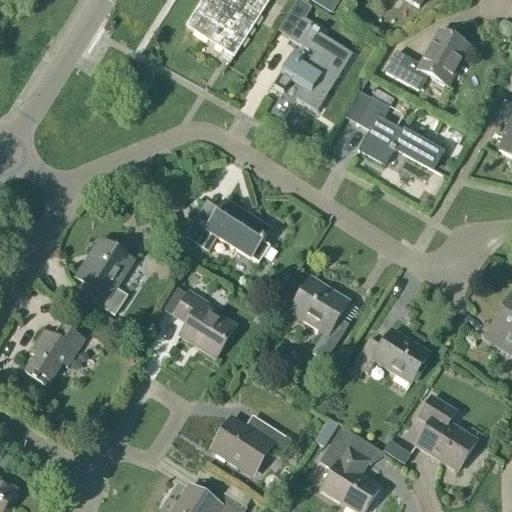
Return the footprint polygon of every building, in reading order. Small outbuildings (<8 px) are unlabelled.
[(270,1),(268,0),(204,0),(186,30),(233,60),(270,1)] [(328,0),(309,0),(308,2),(329,16),(336,5),(328,0)] [(399,0),(417,11),(423,0),(399,0)] [(318,38),(321,34),(301,22),(289,41),(300,48),(275,88),(284,94),(291,83),(304,92),(297,102),(316,114),(351,58),(318,38)] [(446,90),(468,51),(437,35),(419,68),(395,55),(384,76),(418,95),(426,79),(446,90)] [(376,92),(371,100),(388,110),(393,101),(376,92)] [(371,100),(355,128),(368,135),(358,154),(383,169),(391,154),(394,156),(396,153),(431,174),(442,155),(403,133),(402,136),(380,124),(388,110),(371,100)] [(511,120),(504,135),(508,137),(498,153),(511,161),(511,120)] [(206,235),(257,268),(268,250),(262,246),(269,234),(225,205),(214,222),(200,213),(183,240),(197,249),(206,235)] [(114,319),(127,299),(115,292),(132,264),(100,244),(76,281),(100,296),(93,306),(114,319)] [(325,365),(343,336),(333,329),(347,306),(310,283),(290,315),(324,336),(311,357),(325,365)] [(215,362),(235,330),(205,311),(208,308),(189,295),(173,321),(186,328),(178,341),(215,362)] [(511,358),(511,301),(510,300),(484,341),(511,358)] [(85,343),(61,328),(53,340),(44,334),(29,356),(34,360),(24,375),(47,390),(62,368),(67,371),(85,343)] [(352,368),(363,375),(367,377),(375,365),(410,387),(428,358),(391,334),(382,350),(369,342),(352,368)] [(363,375),(352,368),(348,375),(358,382),(363,375)] [(457,475),(476,445),(448,427),(455,416),(431,400),(419,421),(429,428),(416,449),(457,475)] [(323,450),(337,428),(329,422),(315,445),(323,450)] [(258,441),(232,424),(214,454),(251,477),(266,453),(279,462),(290,444),(266,428),(258,441)] [(371,468),(353,456),(359,446),(340,434),(319,466),(333,475),(321,493),(350,511),(366,511),(380,492),(359,479),(367,466),(370,469),(371,468)] [(390,445),(382,456),(403,469),(410,458),(390,445)] [(0,511),(4,511),(15,494),(0,484),(0,511)] [(226,496),(247,509),(251,501),(231,488),(226,496)] [(176,511),(244,511),(245,511),(220,496),(213,508),(189,493),(176,511)]
